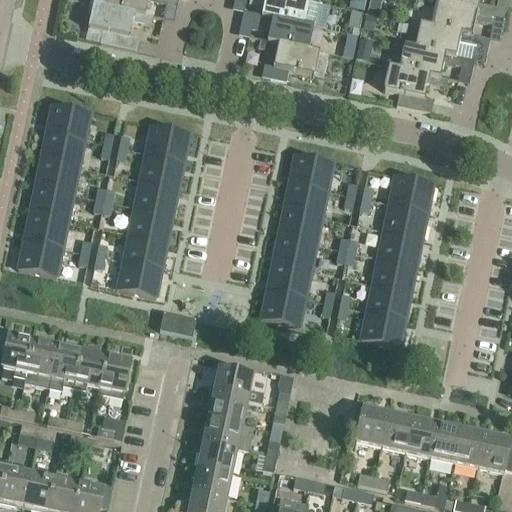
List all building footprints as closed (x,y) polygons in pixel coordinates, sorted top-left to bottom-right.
[(106,0),(104,11),(145,20),(148,6),(177,12),(179,2),(169,0),(106,0)] [(265,6),(261,20),(314,31),(318,8),(307,5),(283,0),(235,0),(235,6),(246,9),(247,2),(265,6)] [(381,0),(371,0),(369,12),(380,14),(383,0),(381,0)] [(437,0),(435,9),(505,24),(507,14),(479,9),(480,0),(437,0)] [(351,3),(349,12),(363,15),(365,6),(362,5),(351,3)] [(103,37),(100,49),(136,56),(138,43),(129,41),(132,27),(151,30),(152,22),(145,20),(104,11),(93,9),(88,34),(103,37)] [(435,9),(431,31),(472,40),(475,26),(504,32),(505,24),(435,9)] [(351,15),(348,31),(353,32),(359,34),(363,17),(351,15)] [(269,39),(267,46),(309,54),(314,31),(261,20),(244,16),(240,33),(269,39)] [(366,19),(363,32),(374,35),(377,22),(366,19)] [(420,29),(415,52),(456,61),(459,47),(477,51),(488,53),(489,46),(490,44),(479,42),(472,40),(431,31),(420,29)] [(347,38),(344,53),(354,55),(357,40),(351,39),(347,38)] [(264,70),(262,83),(286,88),(289,77),(314,82),(320,57),(309,54),(267,46),(260,44),(258,54),(276,58),(273,72),(264,70)] [(404,50),(399,74),(440,83),(443,68),(461,72),(473,74),(475,65),(456,61),(415,52),(404,50)] [(358,54),(356,64),(369,67),(371,56),(358,54)] [(383,96),(399,100),(397,111),(431,119),(433,106),(424,104),(427,90),(446,93),(447,84),(440,83),(399,74),(388,71),(383,96)] [(51,113),(46,139),(84,147),(90,121),(51,113)] [(151,133),(146,160),(184,168),(189,141),(151,133)] [(46,139),(40,166),(79,174),(84,147),(46,139)] [(104,139),(102,151),(111,153),(114,140),(104,139)] [(120,142),(118,154),(128,156),(130,144),(120,142)] [(102,151),(99,163),(109,165),(111,153),(102,151)] [(118,154),(116,166),(125,168),(128,156),(118,154)] [(146,160),(140,187),(178,195),(184,168),(146,160)] [(294,163),(289,190),(327,198),(333,171),(294,163)] [(40,166),(35,193),(74,201),(79,174),(40,166)] [(394,184),(389,210),(427,218),(432,192),(394,184)] [(140,187),(135,214),(172,221),(178,195),(140,187)] [(347,189),(345,201),(355,203),(357,191),(347,189)] [(289,190),(283,217),(322,224),(327,198),(289,190)] [(363,192),(361,204),(371,206),(373,194),(363,192)] [(35,193),(29,220),(68,228),(74,201),(35,193)] [(97,194),(94,206),(95,206),(104,208),(106,195),(97,194)] [(106,195),(104,208),(112,209),(115,197),(106,195)] [(345,201),(343,213),(352,215),(355,203),(345,201)] [(361,204),(359,216),(368,218),(371,206),(361,204)] [(94,206),(92,218),(101,220),(104,208),(95,206),(94,206)] [(104,208),(101,220),(105,220),(110,221),(112,209),(104,208)] [(389,210),(383,237),(421,245),(427,218),(389,210)] [(135,214),(129,240),(167,248),(172,221),(135,214)] [(283,217),(278,243),(316,251),(322,224),(283,217)] [(29,220),(24,247),(63,255),(68,228),(29,220)] [(383,237),(378,264),(416,272),(421,245),(383,237)] [(129,240),(123,267),(161,275),(167,248),(129,240)] [(278,243),(272,270),(311,278),(316,251),(278,243)] [(340,244),(338,256),(347,258),(349,245),(340,244)] [(349,245),(347,258),(356,259),(358,247),(349,245)] [(24,247),(18,273),(57,281),(63,255),(24,247)] [(82,247),(79,259),(89,261),(91,248),(82,247)] [(98,250),(95,262),(105,264),(107,252),(98,250)] [(338,256),(335,268),(344,270),(347,258),(338,256)] [(347,258),(344,270),(353,271),(356,259),(347,258)] [(79,259),(77,271),(87,273),(89,261),(79,259)] [(95,262),(93,274),(103,276),(105,264),(95,262)] [(378,264),(372,291),(410,298),(416,272),(378,264)] [(123,267),(118,294),(155,302),(161,275),(123,267)] [(272,270),(267,297),(305,305),(311,278),(272,270)] [(372,291),(367,317),(405,325),(410,298),(372,291)] [(267,297),(261,324),(300,332),(305,305),(267,297)] [(325,297),(323,309),(332,311),(335,299),(325,297)] [(341,300),(338,312),(348,314),(350,302),(341,300)] [(323,309),(320,321),(330,323),(332,311),(323,309)] [(338,312),(336,325),(346,326),(348,314),(338,312)] [(367,317),(361,344),(399,352),(405,325),(367,317)] [(164,319),(160,337),(192,344),(196,326),(164,319)] [(8,341),(2,369),(1,375),(14,378),(13,383),(24,386),(33,344),(17,341),(17,343),(8,341)] [(33,344),(24,386),(23,391),(48,396),(51,385),(58,349),(33,344)] [(58,349),(51,385),(63,388),(62,393),(73,395),(82,354),(58,349)] [(82,354),(73,395),(85,398),(86,393),(98,396),(106,360),(82,354)] [(106,360),(98,396),(99,396),(98,401),(123,406),(131,368),(123,366),(123,363),(106,360)] [(218,375),(212,400),(248,407),(253,382),(218,375)] [(279,399),(276,413),(287,415),(290,401),(279,399)] [(212,400),(207,424),(242,431),(248,407),(212,400)] [(1,412),(0,417),(0,421),(16,425),(18,415),(1,412)] [(273,429),(284,431),(287,415),(276,413),(273,429)] [(356,448),(380,453),(388,419),(363,413),(356,448)] [(16,425),(33,428),(36,419),(18,415),(16,425)] [(388,419),(380,453),(405,459),(412,424),(388,419)] [(49,422),(47,431),(64,435),(66,425),(49,422)] [(207,424),(202,448),(237,456),(242,431),(207,424)] [(412,424),(405,459),(429,464),(436,429),(412,424)] [(64,435),(81,439),(83,429),(66,425),(64,435)] [(0,436),(7,438),(9,428),(0,426),(0,436)] [(436,429),(429,464),(454,469),(461,435),(436,429)] [(19,440),(38,444),(40,434),(21,430),(19,440)] [(98,433),(97,442),(114,445),(116,436),(98,433)] [(40,434),(38,444),(54,448),(56,438),(40,434)] [(461,435),(454,469),(478,475),(485,440),(461,435)] [(271,438),(266,462),(276,464),(281,440),(271,438)] [(485,440),(478,475),(503,480),(504,474),(508,449),(509,445),(485,440)] [(69,450),(86,454),(88,445),(71,441),(69,450)] [(88,445),(86,454),(103,458),(105,448),(88,445)] [(202,448),(197,472),(232,480),(237,456),(202,448)] [(263,477),(273,479),(276,464),(266,462),(263,477)] [(6,469),(0,499),(0,510),(8,511),(23,511),(30,479),(31,479),(32,474),(6,469)] [(197,472),(192,497),(227,504),(232,480),(197,472)] [(30,479),(23,511),(47,511),(54,479),(44,477),(43,481),(31,479),(30,479)] [(54,479),(47,511),(73,511),(79,489),(67,486),(68,482),(54,479)] [(360,481),(358,491),(371,494),(374,483),(360,481)] [(293,494),(308,497),(310,487),(296,483),(293,494)] [(374,483),(371,494),(387,497),(389,486),(374,483)] [(80,485),(79,489),(73,511),(100,511),(104,494),(91,492),(92,487),(80,485)] [(310,487),(308,497),(323,501),(325,490),(310,487)] [(342,505),(356,508),(359,497),(344,494),(342,505)] [(259,496),(256,511),(262,511),(266,511),(269,498),(259,496)] [(407,496),(404,507),(419,510),(421,499),(407,496)] [(225,511),(227,504),(192,497),(188,511),(225,511)] [(359,497),(356,508),(371,511),(374,500),(359,497)] [(421,499),(419,510),(428,511),(434,511),(437,502),(421,499)]
